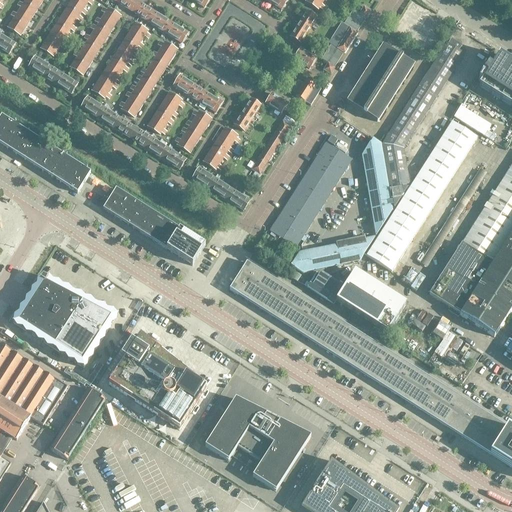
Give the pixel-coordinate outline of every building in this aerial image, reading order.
[(36,11),(43,1),(40,0),(36,0),(36,1),(33,0),(22,0),(25,2),(24,3),(36,11)] [(91,6),(93,2),(90,0),(72,0),(68,7),(80,16),(81,14),(85,16),(87,13),(83,10),(88,4),(91,6)] [(154,13),(139,3),(133,0),(119,0),(117,4),(133,14),(148,23),(154,13)] [(204,9),(209,0),(197,0),(196,4),(204,9)] [(281,11),(288,1),(286,0),(276,0),(273,5),(281,11)] [(327,0),(329,1),(329,0),(307,0),(305,3),(318,11),(319,9),(322,11),(325,8),(321,6),(324,0),(327,0)] [(509,1),(506,0),(490,0),(489,2),(505,9),(509,1)] [(36,11),(24,3),(23,5),(19,3),(17,6),(20,9),(19,11),(32,19),(36,11)] [(80,16),(68,7),(61,18),(66,21),(68,18),(76,22),(77,21),(80,23),(82,19),(79,17),(80,16)] [(366,19),(371,12),(364,8),(359,15),(366,18),(366,19)] [(120,17),(108,9),(107,11),(103,9),(101,12),(104,15),(101,19),(109,24),(111,21),(116,24),(120,17)] [(20,37),(32,19),(19,11),(16,15),(13,13),(11,17),(14,19),(8,29),(20,37)] [(156,28),(163,18),(154,13),(148,23),(156,28)] [(311,27),(316,19),(306,13),(301,21),(311,27)] [(76,29),(73,27),(76,22),(68,18),(66,21),(61,18),(50,35),(55,38),(57,34),(65,39),(66,38),(69,40),(72,36),(68,34),(70,31),(74,33),(76,29)] [(165,34),(171,24),(163,18),(156,28),(165,34)] [(110,34),(116,24),(111,21),(109,24),(101,19),(100,21),(97,19),(95,23),(98,25),(97,26),(110,34)] [(313,30),(310,29),(311,27),(301,21),(295,29),(308,37),(313,30)] [(147,34),(148,32),(135,24),(131,31),(136,34),(134,38),(141,43),(144,38),(148,40),(150,36),(147,34)] [(173,39),(179,29),(171,24),(165,34),(173,39)] [(350,29),(342,24),(338,29),(347,34),(350,29)] [(103,45),(110,34),(97,26),(96,28),(93,26),(90,29),(94,31),(93,33),(100,38),(98,41),(103,45)] [(181,45),(188,34),(179,29),(173,39),(181,45)] [(303,46),(308,37),(295,29),(290,38),(303,46)] [(347,34),(338,29),(336,33),(344,38),(347,34)] [(357,34),(356,33),(350,29),(347,34),(344,38),(342,42),(340,45),(337,49),(343,53),(344,54),(357,34)] [(141,43),(134,38),(136,34),(131,31),(124,41),(137,49),(138,48),(141,50),(143,46),(140,44),(141,43)] [(92,61),(103,45),(98,41),(100,38),(93,33),(89,38),(86,36),(84,39),(87,41),(85,45),(82,43),(80,46),(83,48),(82,50),(89,55),(87,58),(92,61)] [(344,38),(336,33),(334,36),(342,42),(344,38)] [(65,46),(62,44),(65,39),(57,34),(55,38),(50,35),(41,50),(53,58),(60,48),(63,50),(65,46)] [(342,42),(334,36),(331,40),(340,45),(342,42)] [(9,55),(15,45),(7,40),(0,50),(9,55)] [(340,45),(331,40),(329,44),(337,49),(340,45)] [(403,150),(463,55),(458,52),(462,47),(451,40),(448,45),(446,44),(382,146),(389,189),(409,186),(403,150)] [(137,57),(139,53),(136,51),(137,49),(124,41),(113,58),(126,66),(127,65),(130,67),(133,63),(129,61),(134,54),(137,57)] [(166,68),(177,51),(164,43),(163,45),(160,43),(158,46),(161,48),(157,55),(154,53),(151,56),(155,58),(154,60),(166,68)] [(377,123),(413,66),(384,47),(348,104),(377,123)] [(83,77),(92,61),(87,58),(89,55),(82,50),(79,55),(75,53),(73,56),(77,58),(70,68),(83,77)] [(301,65),(308,55),(300,50),(294,60),(301,65)] [(309,70),(315,60),(308,55),(301,65),(309,70)] [(336,65),(340,59),(334,55),(330,61),(336,65)] [(511,63),(499,55),(479,87),(511,108),(511,63)] [(37,74),(44,63),(39,60),(40,59),(37,57),(36,58),(35,58),(29,68),(37,74)] [(126,73),(128,70),(125,68),(126,66),(113,58),(103,75),(115,83),(116,81),(120,84),(122,80),(119,78),(123,71),(126,73)] [(156,85),(165,70),(166,68),(154,60),(153,62),(149,60),(147,63),(150,65),(146,72),(143,70),(141,73),(144,75),(143,77),(156,85)] [(46,79),(52,69),(44,63),(37,74),(46,79)] [(335,68),(334,68),(328,64),(324,71),(330,75),(335,68)] [(54,84),(60,74),(52,69),(46,79),(54,84)] [(62,90),(69,80),(60,74),(54,84),(62,90)] [(115,90),(118,87),(114,85),(115,83),(103,75),(92,92),(105,100),(106,98),(109,100),(111,97),(108,95),(112,88),(115,90)] [(156,85),(143,77),(142,79),(138,76),(136,80),(140,82),(139,84),(151,92),(156,85)] [(182,93),(188,82),(180,77),(173,87),(182,93)] [(71,95),(77,85),(69,80),(62,90),(71,95)] [(310,107),(321,90),(306,80),(295,97),(310,107)] [(190,98),(197,88),(188,82),(182,93),(190,98)] [(145,102),(151,92),(139,84),(135,89),(132,87),(130,90),(133,92),(132,94),(145,102)] [(199,103),(205,93),(197,88),(190,98),(199,103)] [(134,119),(144,103),(145,102),(132,94),(131,95),(128,93),(126,97),(129,99),(125,106),(121,103),(118,109),(134,119)] [(207,109),(214,99),(205,93),(199,103),(207,109)] [(182,109),(184,106),(181,103),(182,102),(169,94),(158,111),(171,119),(172,117),(175,119),(178,116),(174,114),(178,107),(182,109)] [(273,110),(279,100),(272,95),(265,105),(273,110)] [(90,114),(96,104),(88,99),(81,109),(90,114)] [(216,114),(222,104),(214,99),(207,109),(216,114)] [(280,115),(287,104),(279,100),(273,110),(280,115)] [(255,116),(260,107),(250,101),(245,109),(255,116)] [(98,120),(104,109),(96,104),(90,114),(98,120)] [(106,125),(113,115),(104,109),(98,120),(106,125)] [(250,124),(255,116),(245,109),(240,117),(250,124)] [(171,119),(158,111),(152,121),(157,124),(159,121),(167,126),(168,124),(171,126),(173,122),(170,120),(171,119)] [(200,138),(211,121),(199,113),(198,114),(194,112),(192,116),(195,118),(191,124),(188,122),(186,126),(189,128),(188,129),(200,138)] [(115,130),(121,120),(113,115),(106,125),(115,130)] [(0,130),(4,133),(11,122),(1,117),(0,118),(0,130)] [(244,132),(250,124),(240,117),(234,126),(244,132)] [(152,139),(143,134),(137,130),(130,126),(121,120),(115,130),(123,136),(130,140),(137,144),(145,150),(152,139)] [(163,130),(167,126),(159,121),(157,124),(152,121),(148,128),(163,138),(167,133),(163,130)] [(0,144),(6,149),(19,128),(11,122),(4,133),(0,138),(0,144)] [(290,127),(286,125),(283,123),(276,134),(275,133),(273,135),(274,136),(272,139),(272,138),(270,140),(271,141),(267,147),(275,151),(290,127)] [(477,139),(452,123),(445,133),(470,150),(477,139)] [(15,154),(28,134),(19,128),(6,149),(15,154)] [(190,154),(200,138),(188,129),(187,131),(183,129),(181,132),(185,135),(180,141),(177,139),(175,143),(178,145),(177,146),(190,154)] [(237,144),(240,141),(236,139),(237,137),(225,129),(214,146),(227,154),(228,152),(231,155),(233,151),(230,149),(234,142),(237,144)] [(470,150),(445,133),(439,144),(464,160),(470,150)] [(24,160),(37,139),(28,134),(15,154),(24,160)] [(334,147),(338,141),(331,137),(328,143),(334,147)] [(33,166),(46,145),(37,139),(24,160),(33,166)] [(154,155),(160,145),(152,139),(145,150),(154,155)] [(392,212),(380,146),(372,141),(362,157),(376,237),(392,212)] [(351,160),(326,144),(322,151),(347,167),(351,160)] [(464,160),(439,144),(432,154),(457,170),(464,160)] [(42,171),(55,151),(46,145),(33,166),(42,171)] [(162,160),(169,150),(160,145),(154,155),(162,160)] [(227,154),(214,146),(207,156),(213,159),(215,156),(222,161),(223,159),(227,161),(229,158),(226,156),(227,154)] [(259,175),(275,151),(267,147),(264,152),(263,152),(261,154),(262,155),(260,157),(258,159),(259,160),(252,171),(255,173),(259,175)] [(171,166),(177,156),(169,150),(162,160),(171,166)] [(50,177),(64,156),(55,151),(42,171),(50,177)] [(347,167),(322,151),(313,165),(338,181),(347,167)] [(457,170),(432,154),(425,164),(451,180),(457,170)] [(59,183),(73,162),(64,156),(50,177),(59,183)] [(179,171),(186,161),(177,156),(171,166),(179,171)] [(219,166),(222,161),(215,156),(213,159),(207,156),(203,163),(216,171),(217,169),(220,171),(222,168),(219,166)] [(75,178),(81,168),(73,162),(59,183),(68,188),(75,178)] [(451,180),(425,164),(419,175),(444,191),(451,180)] [(338,181),(313,165),(309,172),(334,188),(338,181)] [(84,184),(91,173),(81,168),(75,178),(84,184)] [(201,185),(207,175),(199,170),(193,180),(201,185)] [(334,188),(309,172),(305,178),(330,194),(334,188)] [(209,190),(216,180),(207,175),(201,185),(209,190)] [(444,191),(419,175),(412,185),(437,201),(444,191)] [(507,239),(511,231),(511,181),(505,177),(483,212),(498,221),(492,230),(507,239)] [(77,194),(84,184),(75,178),(68,188),(77,194)] [(330,194),(305,178),(300,185),(325,201),(330,194)] [(218,196),(224,186),(216,180),(209,190),(218,196)] [(325,201),(300,185),(296,192),(321,208),(325,201)] [(437,201),(412,185),(406,195),(431,211),(437,201)] [(226,201),(233,191),(224,186),(218,196),(226,201)] [(122,208),(128,198),(116,190),(109,200),(122,208)] [(235,207),(241,197),(233,191),(226,201),(235,207)] [(321,208),(296,192),(292,199),(317,215),(321,208)] [(431,211),(406,195),(399,206),(424,222),(431,211)] [(243,212),(249,202),(241,197),(235,207),(243,212)] [(128,227),(141,206),(128,198),(122,208),(116,218),(128,227)] [(317,215),(292,199),(288,205),(313,221),(317,215)] [(116,218),(122,208),(109,200),(103,210),(116,218)] [(313,221),(288,205),(283,212),(308,228),(313,221)] [(141,235),(154,214),(141,206),(128,227),(141,235)] [(424,222),(399,206),(393,216),(418,232),(424,222)] [(308,228),(283,212),(275,226),(300,242),(300,241),(304,243),(306,239),(303,236),(308,228)] [(507,239),(492,230),(498,221),(483,212),(462,245),(491,264),(507,239)] [(154,243),(167,222),(154,214),(141,235),(154,243)] [(418,232),(393,216),(386,226),(411,242),(418,232)] [(167,251),(180,230),(167,222),(154,243),(167,251)] [(300,242),(275,226),(270,233),(295,249),(300,242)] [(411,242),(386,226),(379,237),(404,253),(411,242)] [(179,259),(192,238),(180,230),(167,251),(179,259)] [(511,234),(493,265),(460,316),(494,338),(511,310),(511,234)] [(404,253),(379,237),(373,247),(398,263),(404,253)] [(192,267),(205,246),(192,238),(179,259),(192,267)] [(359,262),(374,239),(299,254),(291,267),(303,274),(359,262)] [(493,265),(491,264),(462,245),(429,296),(460,316),(493,265)] [(398,263),(373,247),(366,257),(391,273),(398,263)] [(247,302),(264,274),(246,263),(244,268),(232,286),(229,290),(238,296),(247,302)] [(406,306),(354,273),(336,302),(387,334),(406,306)] [(259,309),(276,282),(264,274),(247,302),(259,309)] [(50,348),(82,298),(43,278),(37,287),(36,287),(13,324),(50,348)] [(271,317),(289,290),(276,282),(259,309),(271,317)] [(284,325),(301,298),(289,290),(271,317),(284,325)] [(83,369),(111,326),(117,316),(82,298),(50,348),(83,369)] [(296,332),(313,305),(301,298),(284,325),(296,332)] [(308,340),(325,313),(313,305),(296,332),(308,340)] [(421,310),(414,326),(424,330),(430,314),(421,310)] [(320,348),(337,321),(325,313),(308,340),(320,348)] [(332,356),(350,329),(337,321),(320,348),(332,356)] [(448,332),(451,328),(441,321),(433,334),(443,340),(435,353),(441,357),(450,344),(454,346),(459,339),(448,332)] [(345,363),(362,336),(350,329),(332,356),(345,363)] [(357,371),(374,344),(362,336),(345,363),(357,371)] [(140,337),(109,386),(179,431),(206,389),(140,337)] [(0,395),(7,386),(23,360),(0,344),(0,395)] [(369,379),(386,352),(374,344),(357,371),(369,379)] [(381,386),(398,360),(386,352),(369,379),(381,386)] [(33,393),(45,374),(23,360),(7,386),(29,400),(33,393)] [(393,394),(410,367),(398,360),(381,387),(393,394)] [(406,402),(423,375),(410,367),(393,394),(406,402)] [(55,407),(67,388),(45,374),(33,393),(55,407)] [(418,410),(435,383),(423,375),(406,402),(418,410)] [(430,418),(447,391),(435,383),(418,410),(430,418)] [(16,442),(31,419),(21,413),(29,400),(7,386),(0,395),(0,458),(0,459),(0,458),(0,457),(12,439),(16,442)] [(86,431),(105,402),(106,401),(89,390),(69,420),(86,431)] [(442,425),(459,398),(447,391),(430,418),(442,425)] [(43,427),(55,407),(33,393),(29,400),(21,413),(31,419),(43,427)] [(454,433),(471,406),(459,398),(442,425),(454,433)] [(276,493),(311,437),(280,422),(235,400),(205,447),(228,462),(237,448),(261,464),(252,478),(276,493)] [(466,441),(484,414),(471,406),(454,433),(466,441)] [(479,448),(496,421),(484,414),(466,441),(479,448)] [(67,461),(86,431),(69,420),(50,450),(67,461)] [(491,456),(508,429),(496,421),(479,448),(491,456)] [(511,431),(508,429),(491,456),(511,469),(511,431)] [(0,477),(9,464),(0,459),(0,477)] [(398,511),(371,492),(373,489),(367,486),(366,488),(363,486),(365,484),(359,480),(358,482),(345,472),(345,471),(343,470),(342,470),(331,462),(301,509),(306,511),(398,511)] [(17,511),(24,511),(40,488),(23,477),(6,504),(17,511)]
